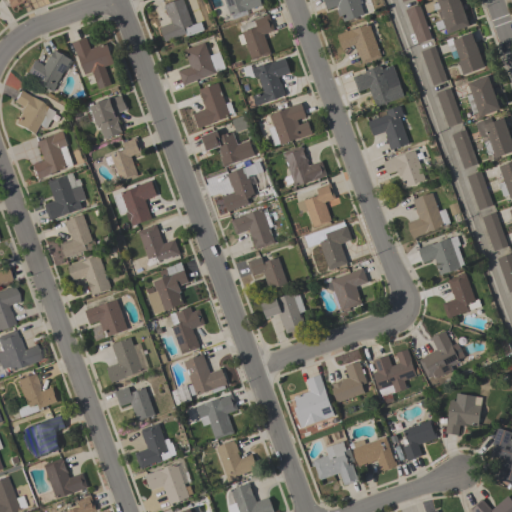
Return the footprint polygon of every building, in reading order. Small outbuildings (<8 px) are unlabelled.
[(182,0),(192,23),(200,20),(204,30),(186,37),(185,34),(164,41),(159,27),(172,23),(170,17),(168,17),(163,4),(175,0),(182,0)] [(260,0),(262,5),(247,10),(248,14),(225,23),(223,17),(230,15),(224,0),(260,0)] [(369,0),(374,12),(363,16),(363,14),(343,21),(338,5),(326,10),(322,0),(369,0)] [(448,34),(445,27),(438,30),(435,22),(442,20),(442,19),(444,18),(440,8),(430,12),(427,6),(438,2),(437,0),(459,0),(469,26),(448,34)] [(432,38),(418,43),(405,9),(419,4),(432,38)] [(245,43),(241,45),(237,36),(242,34),(239,26),(254,20),(253,18),(262,15),(263,16),(268,14),(274,30),(263,34),(271,54),(265,56),(264,55),(251,60),(245,43)] [(381,57),(362,64),(360,57),(359,57),(354,45),(344,48),(345,50),(342,51),(336,35),(337,35),(337,34),(351,29),(368,23),(381,57)] [(463,75),(458,61),(460,60),(456,50),(451,52),(446,41),(453,39),(471,32),(475,43),(475,42),(484,67),(463,75)] [(85,37),(90,49),(93,48),(93,47),(105,43),(113,63),(104,67),(111,84),(98,89),(92,71),(84,74),(74,47),(73,47),(71,42),(85,37)] [(208,55),(219,52),(225,69),(189,82),(189,83),(183,85),(178,71),(190,67),(183,49),(204,42),(208,55)] [(447,80),(433,85),(433,84),(430,85),(426,76),(429,75),(420,51),(435,46),(447,80)] [(56,84),(57,84),(53,91),(43,86),(44,85),(39,82),(39,81),(25,73),(33,60),(43,66),(48,57),(49,58),(54,49),(70,59),(56,84)] [(256,106),(252,96),(263,92),(258,76),(254,78),(251,68),(264,63),(265,66),(284,58),(290,72),(278,77),(280,83),(281,83),(285,95),(256,106)] [(403,96),(375,107),(368,88),(357,92),(352,77),(356,75),(357,76),(365,73),(364,71),(379,65),(381,69),(392,65),(403,96)] [(500,109),(480,117),(467,83),(487,75),(500,109)] [(225,103),(230,102),(234,113),(229,115),(230,116),(213,122),(213,123),(198,128),(193,113),(205,109),(198,89),(217,82),(225,103)] [(436,93),(449,88),(462,122),(448,127),(436,93)] [(49,107),(48,108),(55,112),(46,128),(39,124),(33,134),(14,123),(20,113),(18,112),(21,106),(13,101),(20,90),(49,107)] [(120,124),(119,124),(122,132),(103,139),(99,127),(97,128),(89,105),(109,98),(109,99),(111,98),(111,99),(122,95),(127,109),(116,113),(120,124)] [(305,116),(296,120),(298,125),(307,121),(308,124),(309,124),(311,131),(312,133),(299,138),(280,145),(280,144),(274,146),(267,128),(273,126),(269,115),(289,107),(300,102),(305,116)] [(386,114),(385,110),(399,105),(403,116),(399,117),(408,144),(390,150),(385,138),(386,137),(384,131),(372,136),(367,121),(386,114)] [(249,127),(235,132),(231,120),(245,115),(249,127)] [(490,117),(492,122),(503,118),(511,142),(511,151),(496,158),(494,153),(488,155),(483,142),(484,142),(482,137),(487,136),(486,134),(480,137),(475,123),(490,117)] [(228,165),(228,166),(224,167),(224,166),(223,167),(219,158),(222,157),(219,149),(217,150),(216,147),(206,151),(200,136),(216,130),(219,136),(232,132),(237,144),(249,140),(254,155),(228,165)] [(451,135),(465,130),(477,164),(463,169),(451,135)] [(67,145),(65,146),(72,165),(50,173),(50,174),(36,180),(30,164),(42,160),(35,141),(53,134),(61,131),(67,145)] [(141,152),(130,156),(137,174),(136,175),(136,176),(133,177),(120,182),(114,167),(109,169),(104,157),(109,155),(109,154),(124,148),(122,143),(130,140),(130,139),(135,137),(141,152)] [(301,146),(302,148),(307,160),(306,161),(308,165),(321,161),(326,175),(311,181),(295,187),(293,183),(287,185),(284,178),(290,175),(282,153),(301,146)] [(414,150),(417,160),(424,158),(427,166),(421,169),(425,180),(405,187),(404,183),(401,176),(399,177),(397,171),(387,174),(382,162),(414,150)] [(511,198),(510,199),(509,194),(503,196),(498,183),(504,181),(498,166),(511,161),(511,198)] [(262,199),(248,204),(232,210),(227,212),(221,195),(223,194),(223,196),(233,192),(232,187),(231,187),(226,174),(244,167),(251,186),(257,184),(262,199)] [(466,176),(480,171),(492,205),(478,210),(466,176)] [(47,181),(66,174),(71,189),(79,186),(84,199),(79,201),(82,208),(55,218),(49,220),(43,204),(54,200),(47,181)] [(132,226),(127,211),(119,214),(112,196),(120,193),(119,193),(131,188),(131,186),(135,185),(136,186),(138,186),(137,185),(150,180),(152,183),(155,191),(155,192),(156,196),(144,200),(151,218),(132,226)] [(335,198),(324,202),(331,221),(330,221),(330,222),(326,224),(326,223),(313,228),(307,211),(299,214),(295,203),(318,195),(316,189),(325,186),(324,185),(329,183),(335,198)] [(438,211),(444,209),(450,223),(448,223),(449,226),(444,227),(443,226),(438,228),(438,229),(417,236),(417,237),(412,239),(407,227),(408,227),(406,223),(419,218),(412,200),(418,197),(425,194),(425,195),(431,192),(438,211)] [(256,249),(255,247),(254,247),(249,234),(250,234),(248,230),(235,234),(230,220),(245,215),(262,209),(266,208),(273,227),(269,228),(274,242),(256,249)] [(507,246),(494,251),(481,217),(495,212),(507,246)] [(92,241),(94,241),(97,248),(86,252),(86,250),(64,258),(59,243),(71,239),(69,233),(68,234),(64,221),(83,214),(92,241)] [(343,222),(345,225),(346,225),(351,240),(340,244),(347,264),(328,270),(318,242),(320,241),(320,240),(311,243),(313,248),(305,251),(306,256),(303,257),(296,239),(343,222)] [(163,244),(174,239),(180,254),(165,259),(165,258),(158,261),(159,263),(149,266),(146,264),(148,260),(137,231),(155,224),(163,244)] [(460,268),(446,273),(445,271),(439,273),(434,259),(422,263),(417,248),(432,243),(433,244),(449,238),(460,268)] [(511,258),(511,291),(509,293),(496,259),(510,253),(511,258)] [(111,288),(92,295),(85,276),(72,281),(67,266),(81,261),(99,255),(111,288)] [(288,286),(272,292),(272,291),(271,291),(270,291),(269,291),(263,272),(252,276),(246,261),(250,260),(251,260),(260,257),(262,263),(277,257),(288,286)] [(188,282),(178,286),(181,292),(179,292),(183,304),(154,315),(146,295),(155,291),(152,282),(161,278),(159,272),(166,269),(165,268),(180,262),(188,282)] [(0,266),(5,265),(11,280),(0,284),(0,266)] [(362,268),(367,282),(355,287),(361,303),(349,308),(350,310),(343,313),(342,310),(341,311),(330,280),(362,268)] [(475,300),(478,299),(481,306),(451,317),(448,319),(448,317),(447,318),(442,305),(443,304),(442,303),(454,299),(447,280),(465,273),(475,300)] [(0,291),(13,286),(19,302),(17,302),(7,306),(9,312),(10,311),(14,324),(0,328),(0,291)] [(305,311),(300,313),(305,326),(286,333),(283,325),(282,326),(278,314),(268,317),(269,319),(266,320),(260,304),(293,292),(294,294),(298,293),(305,311)] [(127,329),(108,337),(105,330),(103,331),(99,321),(89,324),(84,310),(96,306),(96,307),(116,299),(127,329)] [(181,354),(171,326),(173,326),(169,315),(190,307),(191,312),(199,309),(204,324),(192,329),(194,335),(199,346),(197,347),(198,348),(181,354)] [(0,335),(15,330),(18,337),(19,337),(24,349),(33,346),(32,344),(35,343),(41,361),(40,361),(39,360),(9,371),(7,367),(1,369),(0,366),(0,351),(1,351),(0,348),(0,335)] [(419,360),(426,356),(425,355),(437,349),(432,340),(430,341),(429,338),(437,334),(437,335),(445,332),(451,345),(456,342),(464,358),(459,360),(459,361),(450,366),(452,370),(441,376),(441,375),(435,378),(433,375),(428,378),(419,360)] [(142,371),(141,371),(142,373),(121,381),(120,379),(111,383),(106,367),(118,363),(111,344),(130,337),(142,371)] [(387,355),(392,366),(399,363),(395,353),(407,349),(411,361),(411,362),(413,369),(417,367),(419,373),(415,375),(416,376),(404,381),(406,389),(395,393),(392,385),(378,390),(372,374),(377,372),(374,363),(373,364),(372,361),(387,355)] [(191,384),(183,362),(188,360),(188,359),(193,357),(192,355),(197,353),(198,356),(202,355),(209,373),(221,368),(227,384),(223,386),(224,388),(212,393),(211,389),(208,390),(208,391),(200,394),(200,393),(195,395),(195,394),(189,396),(191,400),(179,404),(173,387),(184,383),(186,386),(191,384)] [(367,383),(361,385),(364,393),(337,403),(330,385),(331,384),(331,385),(342,381),(341,380),(348,377),(344,367),(359,361),(367,383)] [(36,381),(37,380),(41,391),(52,387),(58,402),(47,405),(48,408),(37,412),(37,410),(19,417),(16,408),(24,405),(15,380),(33,373),(36,381)] [(303,425),(301,420),(296,422),(293,414),(298,412),(293,398),(310,391),(305,380),(320,374),(322,379),(321,379),(325,389),(323,389),(330,407),(321,410),(324,417),(303,425)] [(155,414),(142,419),(142,420),(138,422),(138,421),(137,421),(130,402),(120,406),(114,392),(128,387),(130,392),(145,387),(155,414)] [(455,393),(474,396),(474,397),(481,398),(479,406),(473,405),(472,405),(480,406),(477,426),(465,424),(465,426),(459,425),(457,435),(445,433),(450,400),(454,401),(455,393)] [(237,410),(226,414),(233,433),(229,435),(227,435),(214,440),(209,424),(202,426),(198,415),(204,412),(204,411),(219,406),(217,400),(227,396),(226,395),(231,394),(237,410)] [(60,415),(64,428),(55,431),(57,437),(55,438),(59,449),(38,457),(28,426),(60,415)] [(430,420),(435,433),(437,437),(418,445),(422,455),(406,461),(405,456),(406,456),(402,447),(408,445),(402,430),(430,420)] [(167,451),(160,453),(162,459),(145,466),(140,468),(134,453),(147,448),(140,430),(141,430),(140,429),(157,423),(167,451)] [(511,432),(508,439),(511,440),(511,484),(497,479),(498,476),(497,476),(499,471),(500,471),(504,459),(491,455),(494,445),(491,444),(497,428),(511,432)] [(393,461),(395,461),(396,465),(379,471),(378,470),(380,469),(376,459),(371,461),(371,462),(358,467),(352,448),(354,448),(352,443),(363,439),(364,444),(379,438),(381,446),(387,444),(393,461)] [(251,454),(257,468),(236,475),(238,480),(228,483),(215,447),(234,440),(238,452),(237,452),(239,458),(251,454)] [(338,472),(319,480),(314,465),(312,466),(310,462),(312,461),(312,460),(328,454),(325,448),(342,441),(345,449),(348,448),(352,459),(346,461),(348,465),(351,464),(356,476),(357,475),(358,480),(343,486),(338,472)] [(62,461),(63,460),(68,473),(67,473),(68,477),(82,473),(87,488),(72,493),(72,492),(55,498),(43,465),(61,458),(62,461)] [(188,496),(183,499),(183,500),(176,502),(169,504),(162,486),(150,490),(149,486),(148,486),(145,479),(146,478),(144,474),(157,470),(158,470),(163,468),(162,467),(170,464),(171,466),(176,464),(188,496)] [(14,498),(21,495),(25,507),(11,511),(0,511),(0,478),(6,476),(14,498)] [(255,502),(268,497),(273,511),(270,511),(227,511),(227,505),(236,502),(232,488),(248,482),(255,502)] [(95,510),(90,511),(64,511),(67,511),(66,508),(77,504),(76,501),(86,497),(85,496),(90,495),(95,510)] [(511,502),(511,511),(471,511),(469,509),(481,498),(491,509),(506,496),(511,502)]
